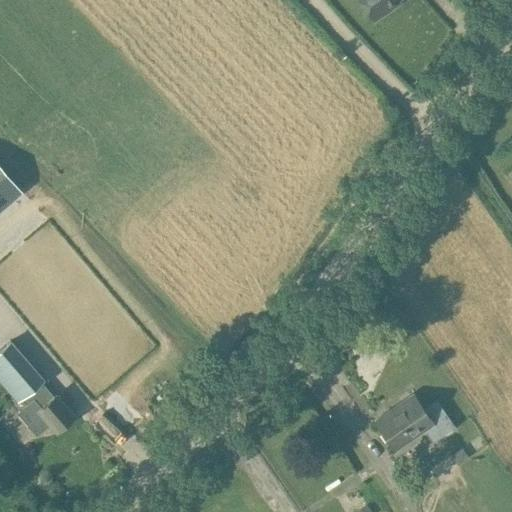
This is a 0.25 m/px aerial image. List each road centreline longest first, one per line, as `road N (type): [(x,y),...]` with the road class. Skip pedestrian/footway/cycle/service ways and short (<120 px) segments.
road 1 (tertiary): [(273,346),(364,239),(511,12)]
road 2 (tertiary): [(119,511),(213,422),(273,346)]
road 3 (unclassified): [(391,511),(273,346)]
